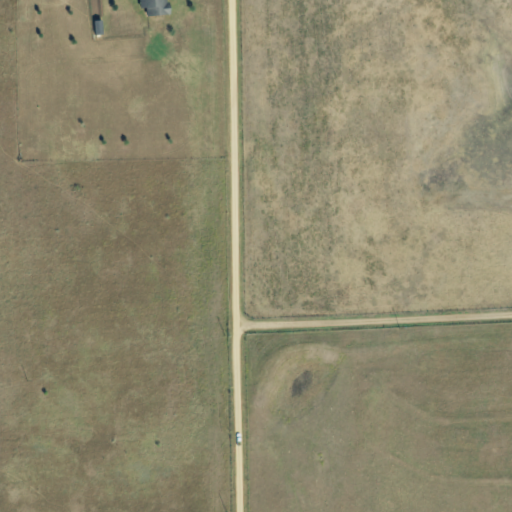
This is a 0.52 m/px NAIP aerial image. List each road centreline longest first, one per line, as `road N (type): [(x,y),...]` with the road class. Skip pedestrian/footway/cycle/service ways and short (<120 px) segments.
road 1 (residential): [(241,511),(234,0)]
road 2 (residential): [(239,323),(511,310)]
